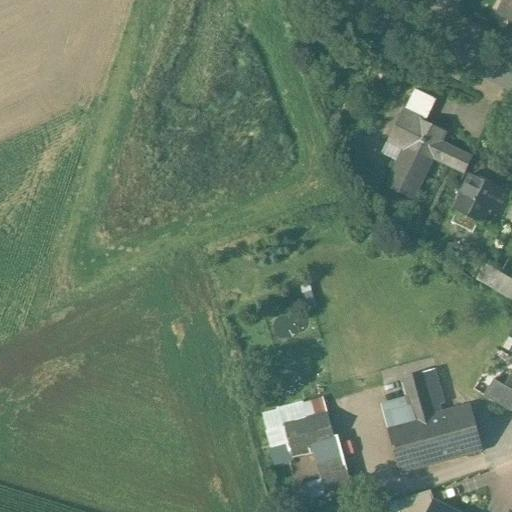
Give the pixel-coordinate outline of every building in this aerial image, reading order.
[(418,120),(400,111),(385,141),(403,150),(418,120)] [(444,132),(418,120),(403,150),(385,188),(410,200),(430,158),(464,174),(471,158),(439,143),(444,132)] [(383,177),(356,165),(353,172),(359,186),(360,187),(358,192),(373,199),(383,177)] [(495,191),(469,178),(453,211),(482,225),(489,211),(498,192),(495,191)] [(511,207),(511,194),(497,187),(495,191),(498,192),(489,211),(506,219),(511,207)] [(511,285),(494,274),(487,285),(511,299),(511,285)] [(421,373),(404,378),(411,403),(407,404),(409,412),(414,411),(417,422),(428,419),(433,418),(421,373)] [(511,389),(494,379),(484,396),(511,412),(511,411),(511,389)] [(433,418),(428,419),(439,460),(480,449),(469,408),(433,418)] [(326,410),(268,426),(278,461),(309,452),(312,462),(339,454),(326,410)] [(417,422),(391,429),(403,470),(439,460),(428,419),(417,422)] [(340,459),(321,464),(327,484),(346,478),(340,459)] [(311,484),(296,486),(298,506),(313,504),(311,484)] [(430,491),(396,503),(399,511),(430,511),(434,505),(434,504),(430,491)]
